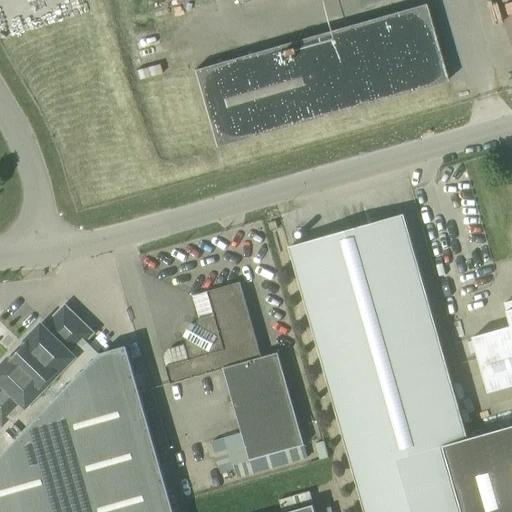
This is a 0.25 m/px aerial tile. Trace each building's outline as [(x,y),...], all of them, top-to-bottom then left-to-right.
[(424,5),(194,71),(216,148),(446,82),(424,5)] [(441,341),(410,234),(404,215),(289,247),(326,374),(365,511),(461,511),(462,511),(511,511),(511,427),(469,440),(441,341)] [(261,358),(246,302),(240,283),(207,292),(208,292),(192,297),(199,319),(195,325),(191,323),(183,337),(187,339),(184,345),(162,351),(171,384),(224,369),(250,461),(304,445),(278,353),(261,358)] [(473,338),(489,393),(511,386),(511,301),(504,303),(511,327),(473,338)] [(0,511),(174,511),(127,346),(100,354),(82,337),(86,333),(66,314),(44,336),(41,333),(27,348),(25,346),(13,358),(16,360),(1,375),(4,378),(0,381),(0,416),(3,419),(6,416),(24,433),(0,457),(0,511)]
